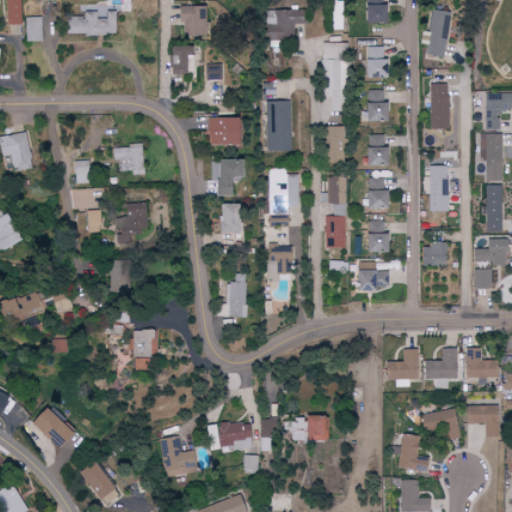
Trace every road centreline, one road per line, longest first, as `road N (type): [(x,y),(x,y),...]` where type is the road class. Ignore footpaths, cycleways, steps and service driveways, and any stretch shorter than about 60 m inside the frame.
road 1 (residential): [(0,104),(139,104),(181,130),(190,150),(210,333),(230,355),(253,355),(324,323),(511,315)]
road 2 (residential): [(415,318),(412,0)]
road 3 (residential): [(310,87),(317,113),(318,325)]
road 4 (residential): [(466,86),(466,317)]
road 5 (residential): [(351,511),(375,427),(375,318)]
